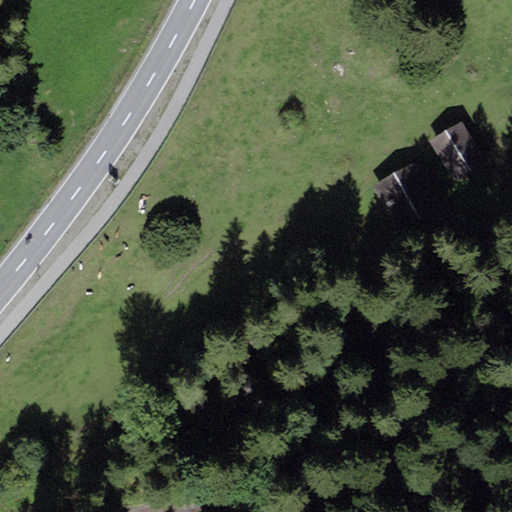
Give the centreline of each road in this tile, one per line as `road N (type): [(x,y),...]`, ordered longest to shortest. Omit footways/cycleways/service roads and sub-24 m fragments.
road 1 (track): [(511,404),(139,511)]
road 2 (primary): [(199,0),(106,156),(0,292)]
road 3 (track): [(319,460),(365,236)]
